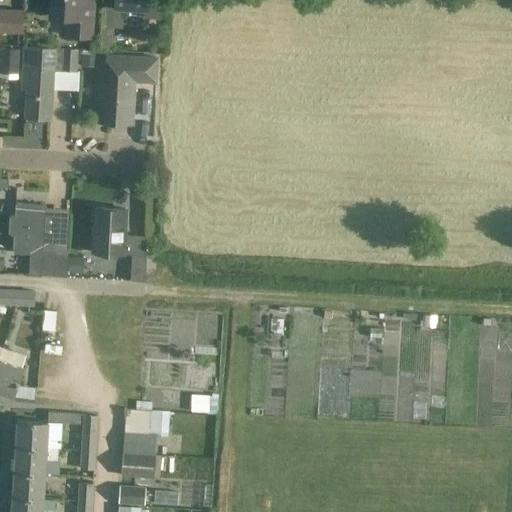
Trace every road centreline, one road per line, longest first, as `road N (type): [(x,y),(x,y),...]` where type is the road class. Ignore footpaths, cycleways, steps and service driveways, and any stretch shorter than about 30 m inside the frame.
road 1 (residential): [(141,289),(0,281)]
road 2 (residential): [(133,163),(0,159)]
